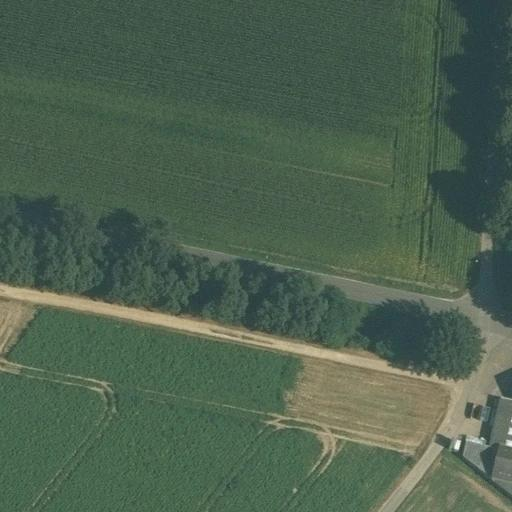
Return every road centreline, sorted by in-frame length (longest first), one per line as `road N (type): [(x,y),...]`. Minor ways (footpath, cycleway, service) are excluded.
road 1 (track): [(500,0),(477,317),(461,395),(382,511)]
road 2 (tertiary): [(0,221),(511,329)]
road 3 (track): [(0,299),(463,385)]
